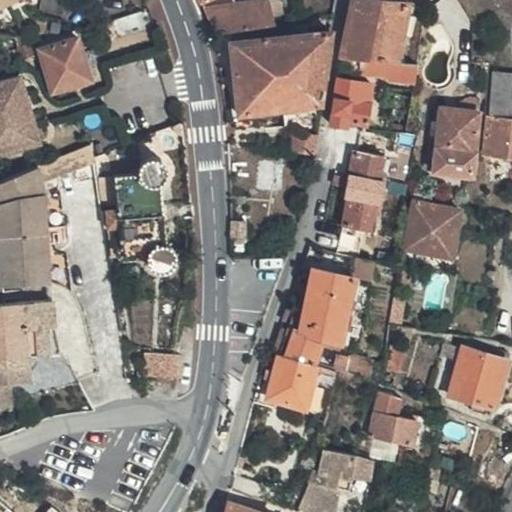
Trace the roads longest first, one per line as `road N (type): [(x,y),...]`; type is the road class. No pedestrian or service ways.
road 1 (residential): [(343,0),(291,273),(223,467)]
road 2 (secondary): [(204,419),(217,294),(209,133),(180,0)]
road 3 (residential): [(204,419),(175,412),(102,418),(0,447)]
